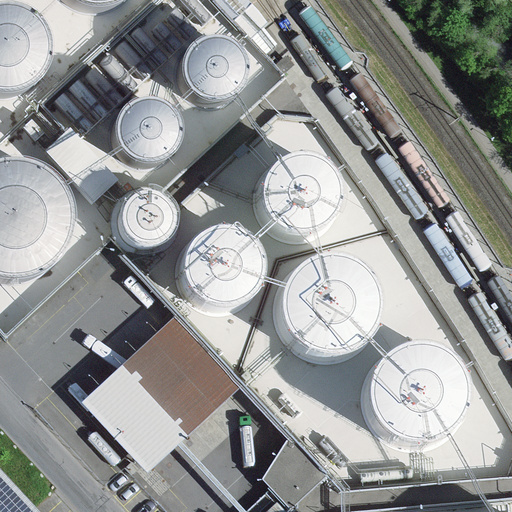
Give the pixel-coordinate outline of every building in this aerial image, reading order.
[(60,0),(61,1),(72,9),(85,13),(98,12),(110,8),(121,0),(120,0),(60,0)] [(0,98),(5,98),(18,94),(29,86),(37,75),(41,62),(41,49),(36,36),(28,25),(16,17),(1,13),(0,13),(0,98)] [(190,54),(183,62),(178,71),(177,81),(180,91),(186,100),(193,105),(202,108),(211,108),(220,106),(228,100),(233,93),(236,84),(236,75),(234,66),(228,58),(220,52),(210,49),(200,50),(190,54)] [(120,120),(115,128),(112,136),(112,145),(115,154),(121,161),(129,166),(139,169),(149,168),(158,163),(165,156),(169,147),(169,137),(166,127),(160,119),(153,114),(144,112),(135,112),(127,115),(120,120)] [(63,131),(39,155),(90,207),(114,183),(63,131)] [(0,285),(15,285),(32,279),(48,268),(59,252),(64,234),(64,215),(57,197),(46,182),(28,170),(8,165),(0,166),(0,285)] [(267,181),(260,192),(257,204),(257,216),(262,228),(269,238),(281,246),(295,249),(309,247),(321,241),(331,230),(336,217),(337,203),(333,190),(324,179),(314,172),(302,168),(289,169),(277,173),(267,181)] [(146,253),(154,249),(159,242),(163,234),(164,226),(161,218),(157,210),(150,205),(142,202),(133,202),(125,205),(118,210),(113,217),(111,226),(111,235),(115,243),(121,249),(125,251),(129,253),(138,255),(146,253)] [(197,247),(186,257),(180,269),(179,283),(182,297),(190,309),(200,316),(212,320),(225,321),(237,317),(247,310),(255,300),(259,288),(259,275),(256,263),(248,253),(237,244),(223,240),(209,241),(197,247)] [(288,280),(278,293),(273,308),(273,325),(279,340),(288,353),(303,364),(321,368),(339,367),(355,359),(368,346),(376,330),(377,312),(372,294),(362,280),(349,270),(333,265),(317,265),(301,270),(288,280)] [(171,320),(80,406),(146,476),(237,390),(171,320)] [(390,373),(380,383),(374,396),(373,410),(376,423),(384,435),(394,442),(406,447),(419,447),(431,443),(441,436),(449,426),(453,414),(453,401),(450,389),(442,379),(431,370),(417,367),(403,368),(390,373)] [(287,511),(324,479),(285,440),(260,481),(269,491),(246,511),(287,511)] [(0,511),(27,511),(0,481),(0,511)]
